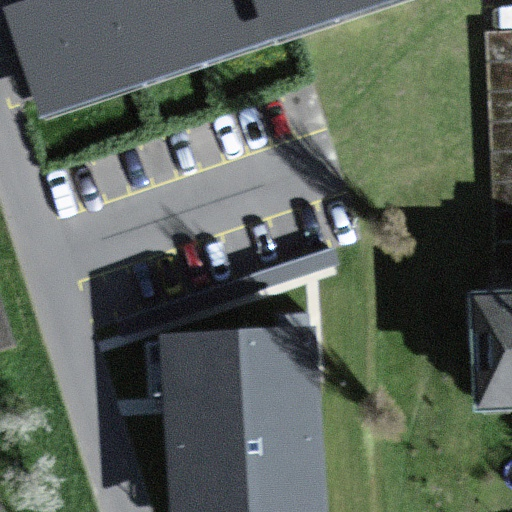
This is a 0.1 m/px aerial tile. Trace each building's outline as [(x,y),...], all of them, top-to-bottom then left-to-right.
[(34,0),(14,7),(49,113),(387,0),(34,0)] [(511,34),(491,36),(501,240),(511,239),(511,34)] [(511,295),(486,296),(487,408),(511,407),(511,295)] [(0,296),(0,347),(15,343),(0,296)] [(327,511),(316,326),(162,335),(172,511),(327,511)]
